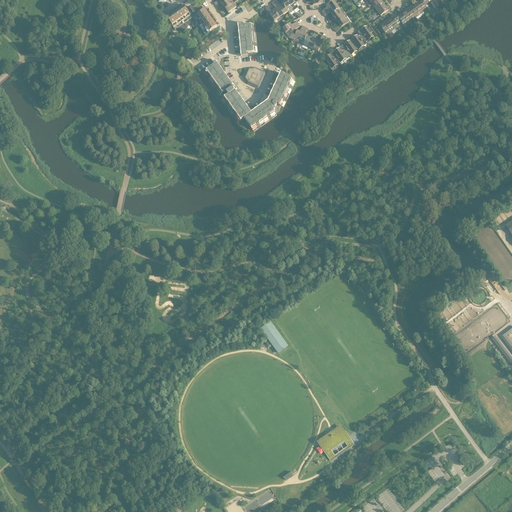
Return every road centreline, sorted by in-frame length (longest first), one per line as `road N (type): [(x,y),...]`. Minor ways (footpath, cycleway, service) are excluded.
road 1 (unknown): [(511,152),(487,178),(433,196),(409,241),(390,256),(374,261),(327,252),(284,271),(174,348),(118,408)]
road 2 (unknown): [(77,337),(26,289),(53,257),(53,240),(0,202)]
road 3 (unknown): [(105,511),(125,484),(127,431),(84,344)]
